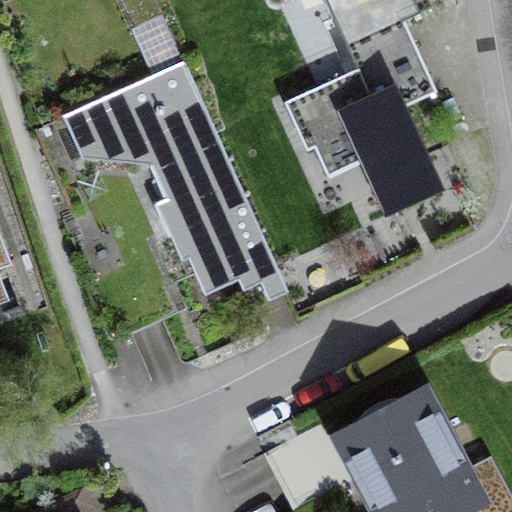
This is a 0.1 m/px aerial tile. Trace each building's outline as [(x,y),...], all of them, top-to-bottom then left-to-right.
[(323,0),(352,62),(409,36),(428,28),(415,0),(323,0)] [(440,104),(409,36),(352,62),(361,82),(292,113),(326,187),(366,169),(389,218),(444,193),(410,118),(440,104)] [(193,70),(71,118),(94,176),(150,154),(170,204),(163,207),(184,261),(194,257),(209,296),(242,283),(246,294),(265,287),(272,303),(284,298),(193,70)] [(432,390),(341,436),(380,511),(462,511),(488,499),(432,390)] [(347,477),(320,429),(266,459),(293,507),(347,477)] [(98,511),(87,485),(26,511),(98,511)]
